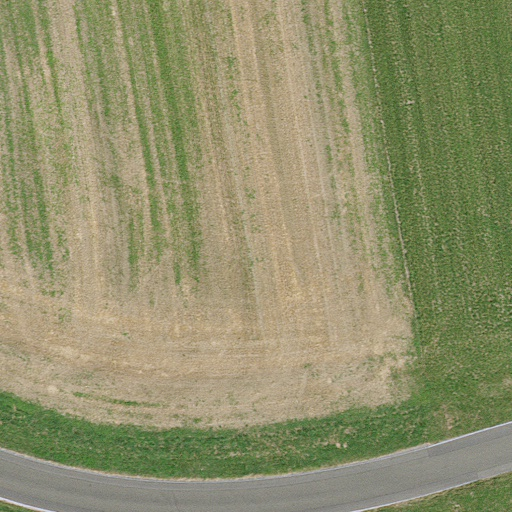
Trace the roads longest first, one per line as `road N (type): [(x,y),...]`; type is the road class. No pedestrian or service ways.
road 1 (unclassified): [(511,449),(318,498),(188,511)]
road 2 (unclassified): [(175,511),(0,483)]
